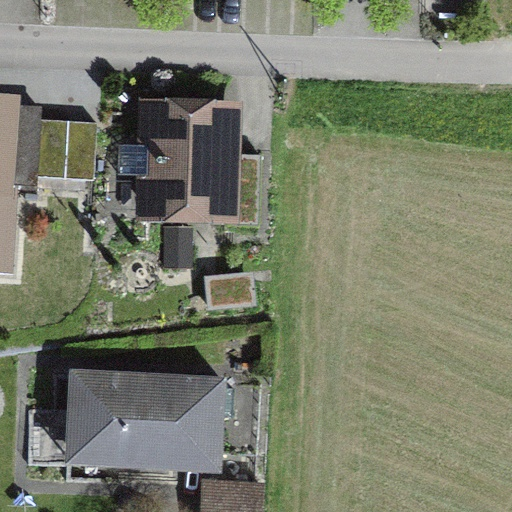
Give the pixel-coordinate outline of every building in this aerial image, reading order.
[(39,109),(0,105),(0,187),(34,189),(35,173),(39,116),(39,109)] [(149,146),(119,145),(118,176),(148,176),(147,209),(227,211),(230,116),(150,114),(149,146)] [(39,116),(35,173),(92,176),(95,119),(39,116)] [(260,387),(72,373),(68,448),(256,457),(260,387)] [(207,484),(205,511),(260,511),(261,486),(207,484)]
